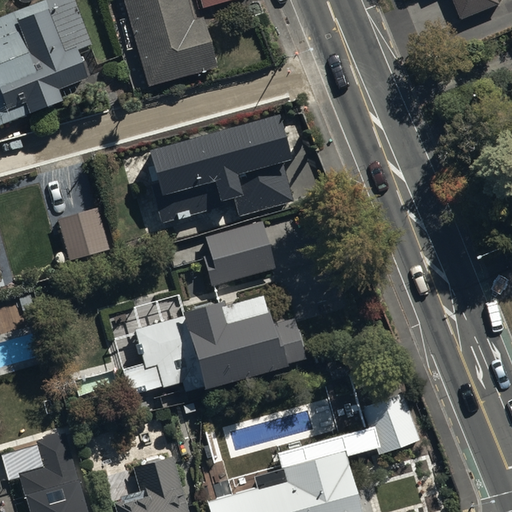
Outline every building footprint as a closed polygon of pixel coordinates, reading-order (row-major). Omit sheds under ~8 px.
[(76,0),(30,0),(0,12),(0,120),(63,96),(58,84),(89,72),(79,46),(93,41),(76,0)] [(124,0),(147,83),(217,63),(203,12),(192,15),(187,0),(124,0)] [(497,0),(455,0),(461,15),(497,0)] [(276,104),(147,140),(157,175),(148,177),(159,217),(233,197),(237,212),(290,197),(278,153),(288,150),(276,104)] [(97,204),(57,214),(67,255),(108,245),(97,204)] [(211,283),(275,264),(261,217),(204,233),(206,238),(168,249),(173,265),(203,256),(211,283)] [(217,293),(179,304),(182,312),(135,324),(144,359),(122,365),(129,392),(183,377),(185,385),(280,359),(260,286),(218,297),(217,293)] [(403,393),(363,407),(380,454),(420,440),(403,393)] [(42,462),(17,469),(29,511),(88,511),(65,427),(35,435),(42,462)] [(361,511),(343,447),(253,471),(256,483),(206,496),(210,511),(361,511)] [(189,511),(173,451),(132,461),(138,485),(112,492),(117,511),(189,511)]
